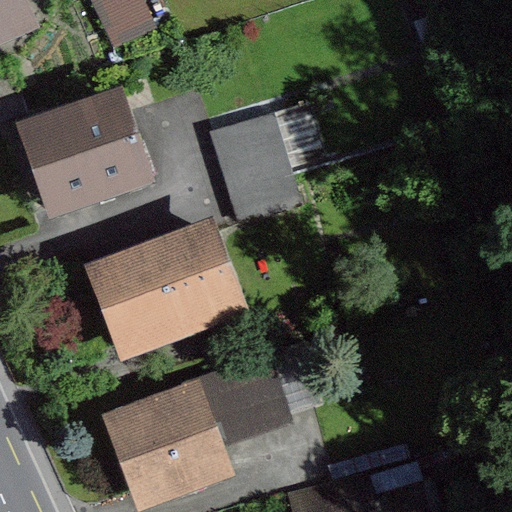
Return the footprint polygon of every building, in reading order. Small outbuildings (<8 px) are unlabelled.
[(18,0),(0,0),(0,58),(38,41),(18,0)] [(151,0),(97,0),(114,41),(160,22),(151,0)] [(9,75),(0,78),(0,133),(26,124),(9,75)] [(115,98),(12,136),(46,227),(149,189),(115,98)] [(276,124),(211,145),(220,174),(286,153),(276,124)] [(295,183),(286,153),(220,174),(230,204),(295,183)] [(240,235),(305,214),(295,183),(230,204),(240,235)] [(204,229),(79,278),(118,377),(242,328),(204,229)] [(204,388),(230,455),(302,428),(277,361),(204,388)] [(196,388),(96,426),(128,511),(148,511),(231,481),(196,388)]
